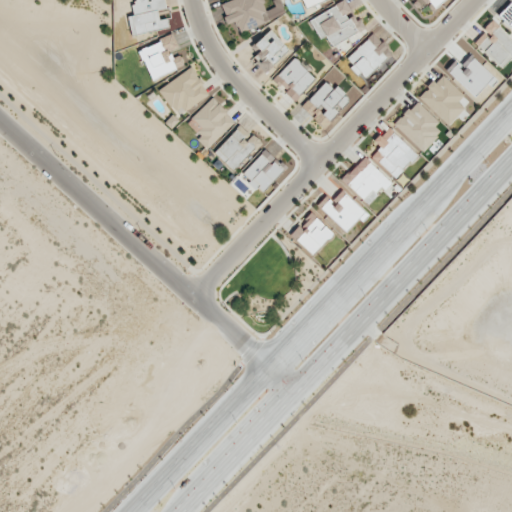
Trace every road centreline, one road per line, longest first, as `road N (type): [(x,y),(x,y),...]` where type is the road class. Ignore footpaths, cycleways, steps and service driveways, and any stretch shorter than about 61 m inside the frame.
road 1 (secondary): [(511,103),(123,511)]
road 2 (secondary): [(187,511),(511,166)]
road 3 (residential): [(193,297),(474,0)]
road 4 (residential): [(297,393),(0,121)]
road 5 (residential): [(322,161),(244,90),(191,0)]
